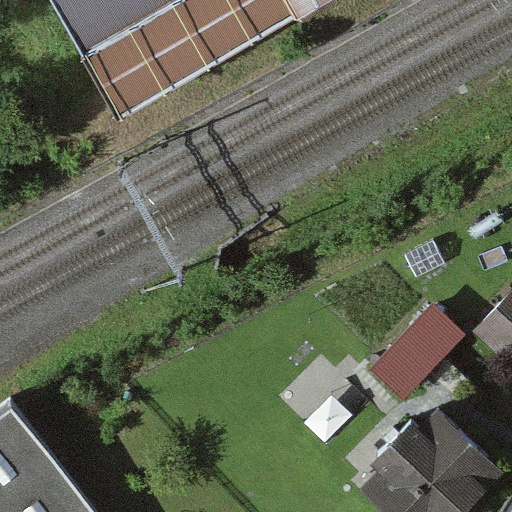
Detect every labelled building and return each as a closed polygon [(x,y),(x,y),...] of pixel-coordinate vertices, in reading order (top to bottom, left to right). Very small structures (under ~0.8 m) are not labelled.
[(58,0),(123,113),(321,0),(58,0)] [(414,361),(476,292),(440,260),(378,329),(414,361)] [(511,295),(479,330),(511,361),(511,295)] [(0,511),(95,511),(15,405),(0,416),(0,511)] [(468,511),(510,473),(445,406),(365,484),(392,511),(468,511)]
